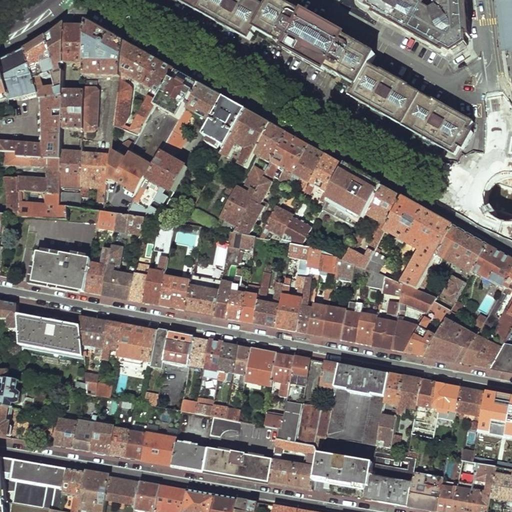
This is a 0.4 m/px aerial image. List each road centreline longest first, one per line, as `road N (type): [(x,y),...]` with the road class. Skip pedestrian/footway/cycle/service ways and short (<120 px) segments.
road 1 (residential): [(511,385),(0,288)]
road 2 (residential): [(87,0),(423,189)]
road 3 (residential): [(0,450),(357,511)]
